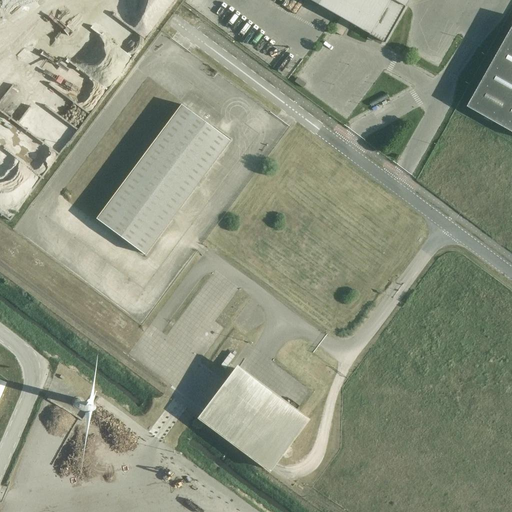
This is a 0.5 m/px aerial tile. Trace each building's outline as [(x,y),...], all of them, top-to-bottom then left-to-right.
[(308,0),(368,34),(366,38),(371,41),(373,37),(383,42),(406,0),(308,0)] [(214,1),(206,12),(214,19),(223,8),(214,1)] [(511,30),(469,106),(511,130),(511,30)] [(438,61),(444,49),(438,46),(433,58),(438,61)] [(297,77),(294,81),(302,88),(305,84),(297,77)] [(34,127),(60,147),(88,109),(49,80),(36,97),(43,102),(27,122),(34,127)] [(389,93),(369,102),(374,114),(394,105),(389,93)] [(0,163),(4,166),(33,126),(0,101),(0,163)] [(180,104),(95,218),(143,254),(228,140),(180,104)] [(206,120),(215,127),(223,118),(213,111),(206,120)] [(92,291),(86,302),(97,307),(103,296),(92,291)] [(221,308),(227,312),(233,302),(228,298),(221,308)] [(109,317),(112,313),(103,307),(100,311),(109,317)] [(114,317),(112,321),(122,325),(124,321),(114,317)] [(139,336),(140,329),(128,326),(127,333),(139,336)] [(230,352),(220,366),(225,369),(227,366),(229,363),(234,356),(230,352)] [(185,354),(179,364),(195,373),(192,379),(202,385),(211,370),(185,354)] [(198,411),(197,412),(270,467),(271,465),(309,414),(237,359),(198,411)] [(74,401),(73,402),(73,403),(74,405),(74,406),(75,406),(77,407),(78,407),(79,407),(80,406),(81,405),(81,404),(82,403),(82,402),(81,401),(80,400),(79,399),(78,399),(77,399),(75,399),(74,400),(74,401)] [(473,484),(467,498),(479,503),(485,489),(473,484)]
